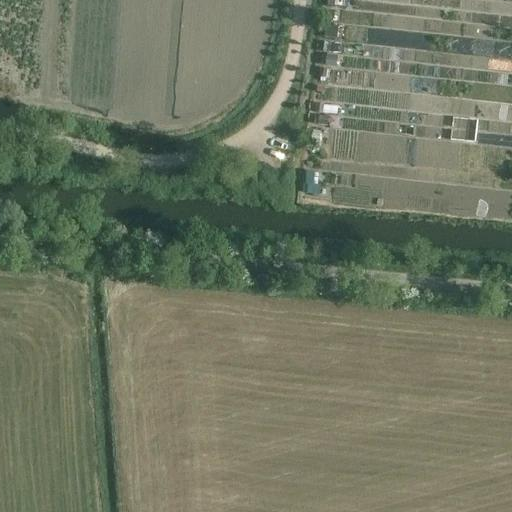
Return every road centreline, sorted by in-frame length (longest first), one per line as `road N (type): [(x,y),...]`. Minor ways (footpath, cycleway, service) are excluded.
road 1 (unclassified): [(511,290),(0,240)]
road 2 (track): [(0,127),(145,161),(225,150),(261,128),(288,87),(302,0)]
